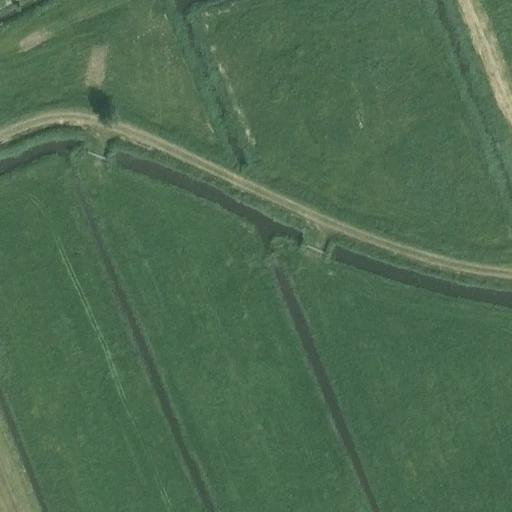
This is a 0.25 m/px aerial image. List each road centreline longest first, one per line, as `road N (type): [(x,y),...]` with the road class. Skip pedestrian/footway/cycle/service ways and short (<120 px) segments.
road 1 (track): [(321,220),(110,124),(96,161)]
road 2 (track): [(511,277),(321,220),(306,263)]
